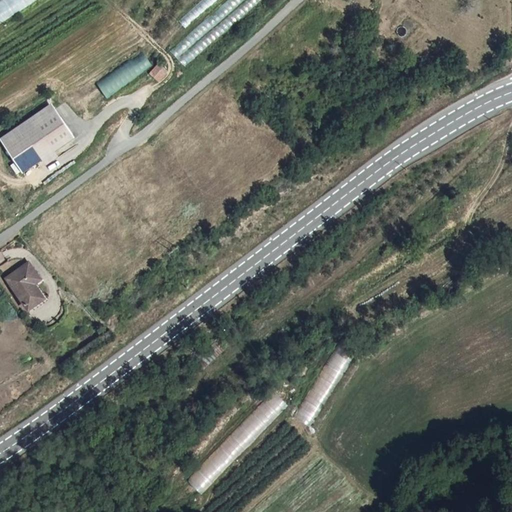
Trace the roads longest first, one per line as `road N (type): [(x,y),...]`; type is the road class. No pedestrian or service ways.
road 1 (secondary): [(511,92),(386,164),(0,453)]
road 2 (unclassified): [(301,0),(0,245)]
road 3 (track): [(133,103),(163,82),(171,62),(107,0)]
